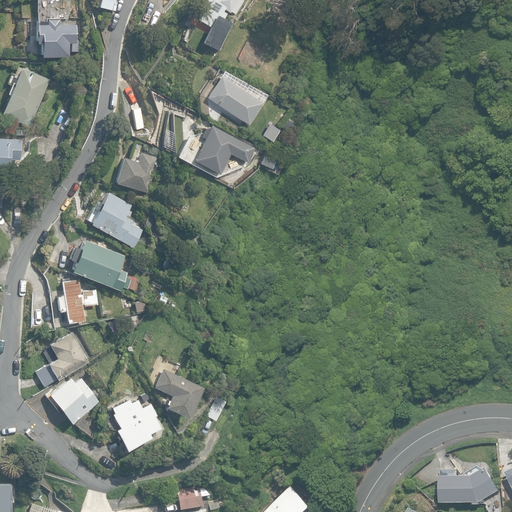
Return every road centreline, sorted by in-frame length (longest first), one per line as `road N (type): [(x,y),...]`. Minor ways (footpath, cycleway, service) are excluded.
road 1 (residential): [(103,482),(0,402),(21,265),(100,125),(131,0)]
road 2 (tertiary): [(511,419),(459,421),(421,437),(383,471),(359,511)]
